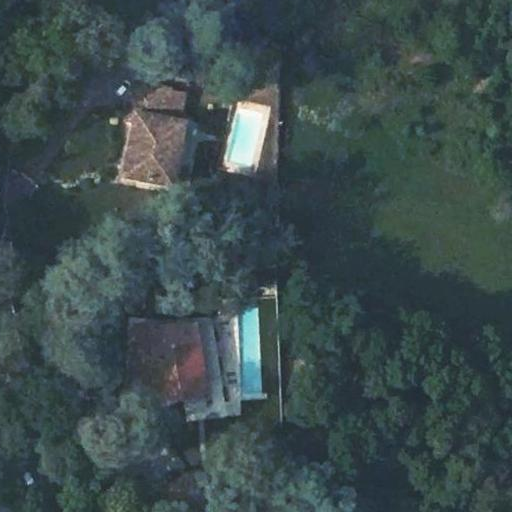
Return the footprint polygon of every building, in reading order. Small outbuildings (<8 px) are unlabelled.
[(184,122),(161,118),(166,90),(131,83),(126,122),(134,123),(125,176),(174,185),(184,122)] [(152,398),(152,408),(164,409),(170,408),(182,391),(209,384),(198,325),(167,328),(135,324),(130,396),(152,398)] [(209,384),(182,391),(184,404),(212,397),(209,384)] [(165,499),(170,508),(194,492),(189,484),(165,499)] [(170,508),(172,511),(228,511),(211,485),(197,496),(194,492),(170,508)]
